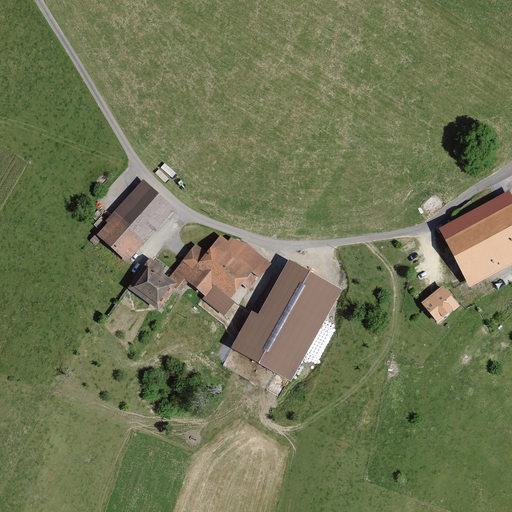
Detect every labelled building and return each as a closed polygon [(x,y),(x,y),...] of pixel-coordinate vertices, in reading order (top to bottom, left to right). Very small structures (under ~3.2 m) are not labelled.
[(141,183),(91,235),(124,265),(173,213),(141,183)] [(511,206),(505,193),(435,229),(467,290),(511,266),(511,206)] [(267,266),(228,237),(226,239),(218,232),(204,250),(192,241),(165,276),(162,274),(165,269),(146,255),(119,290),(155,317),(173,294),(183,302),(191,292),(199,298),(197,300),(221,318),(232,303),(227,299),(239,284),(247,291),(267,266)] [(248,313),(227,351),(289,385),(340,292),(285,262),(255,316),(248,313)] [(440,288),(419,305),(435,325),(456,307),(440,288)]
